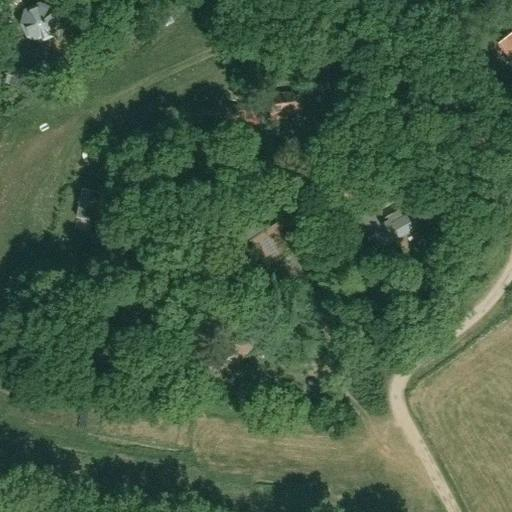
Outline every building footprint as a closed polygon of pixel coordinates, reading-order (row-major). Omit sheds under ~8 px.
[(511,31),(499,42),(511,58),(511,31)] [(3,84),(29,94),(35,76),(10,67),(3,84)] [(299,93),(268,96),(270,120),(287,118),(286,114),(301,113),(299,93)] [(232,108),(234,119),(257,116),(255,105),(232,108)] [(225,122),(224,108),(203,110),(205,124),(225,122)] [(105,151),(101,173),(116,176),(120,154),(105,151)] [(109,207),(113,189),(99,186),(97,195),(84,192),(78,219),(94,223),(96,215),(103,216),(105,206),(109,207)] [(387,223),(374,230),(384,248),(414,230),(406,217),(389,227),(387,223)] [(263,264),(288,248),(275,227),(250,244),(263,264)] [(232,357),(239,358),(257,340),(246,329),(206,356),(214,369),(232,357)]
